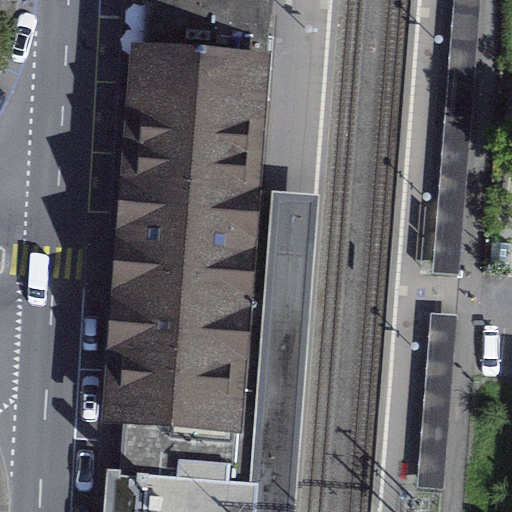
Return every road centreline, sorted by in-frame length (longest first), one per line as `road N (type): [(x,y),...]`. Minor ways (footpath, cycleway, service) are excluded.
road 1 (tertiary): [(66,0),(59,197)]
road 2 (tertiary): [(51,337),(42,511)]
road 3 (tertiary): [(59,197),(51,337)]
